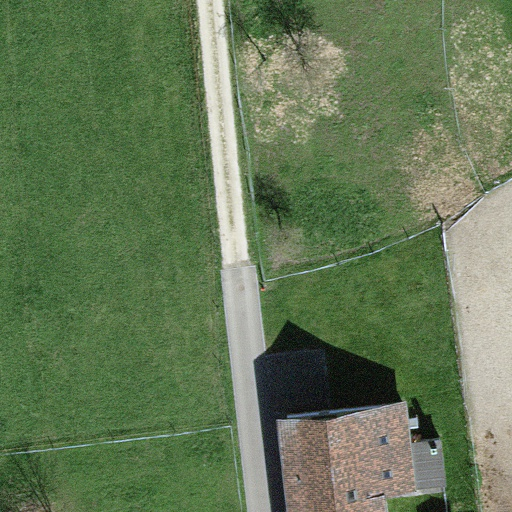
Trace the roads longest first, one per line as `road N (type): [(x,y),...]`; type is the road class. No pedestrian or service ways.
road 1 (track): [(203,0),(234,320)]
road 2 (residential): [(234,320),(258,511)]
